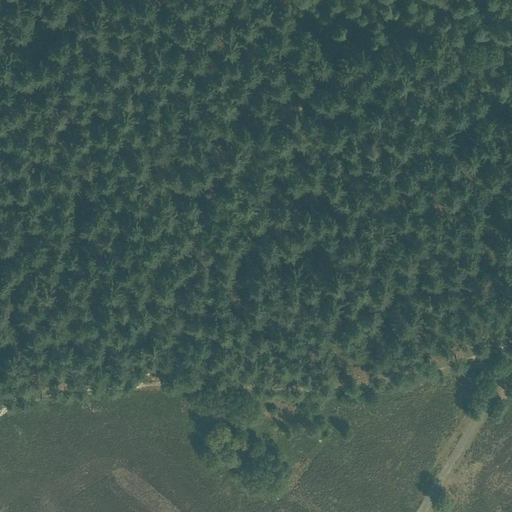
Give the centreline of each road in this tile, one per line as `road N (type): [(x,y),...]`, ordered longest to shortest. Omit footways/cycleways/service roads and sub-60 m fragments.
road 1 (track): [(136,386),(363,0)]
road 2 (track): [(511,346),(430,373),(328,390),(136,386)]
road 3 (track): [(421,511),(511,358)]
road 4 (track): [(136,386),(10,407)]
